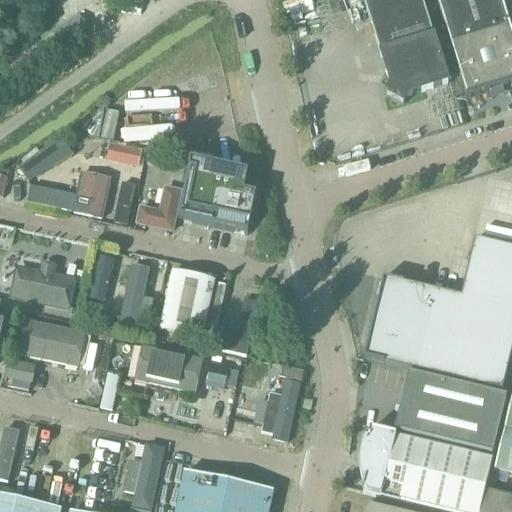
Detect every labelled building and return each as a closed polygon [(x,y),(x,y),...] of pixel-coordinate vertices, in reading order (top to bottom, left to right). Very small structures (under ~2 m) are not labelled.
[(362,0),(390,88),(386,97),(403,106),(408,98),(448,85),(421,0),(362,0)] [(465,98),(466,99),(511,84),(511,38),(500,0),(435,0),(466,98),(465,98)] [(78,16),(52,35),(61,49),(88,29),(78,16)] [(220,74),(169,91),(174,108),(226,91),(220,74)] [(100,140),(113,143),(119,115),(106,112),(100,140)] [(31,184),(74,152),(62,136),(19,168),(31,184)] [(110,146),(107,160),(138,167),(141,153),(110,146)] [(188,162),(176,221),(245,236),(254,197),(241,194),(245,175),(188,162)] [(112,183),(84,177),(76,218),(104,224),(112,183)] [(172,237),(180,196),(164,193),(160,212),(140,208),(137,230),(172,237)] [(363,361),(501,395),(511,350),(511,249),(474,241),(460,298),(382,280),(363,361)] [(39,274),(16,269),(9,302),(68,314),(75,282),(54,277),(56,268),(41,265),(39,274)] [(107,309),(120,312),(130,269),(116,266),(107,309)] [(131,268),(119,327),(135,331),(138,317),(142,301),(148,272),(131,268)] [(95,271),(85,315),(99,318),(108,274),(95,271)] [(172,274),(159,333),(201,342),(214,283),(172,274)] [(152,303),(143,301),(139,317),(148,319),(152,303)] [(258,304),(244,301),(234,342),(225,340),(221,354),(245,360),(249,345),(258,304)] [(106,319),(103,330),(115,333),(118,322),(106,319)] [(92,344),(28,330),(21,360),(86,374),(92,344)] [(206,364),(146,352),(139,389),(199,401),(206,364)] [(6,379),(30,385),(33,371),(8,366),(6,379)] [(209,385),(237,389),(240,369),(211,366),(209,385)] [(408,376),(394,433),(492,457),(506,399),(408,376)] [(305,390),(288,387),(275,448),(292,451),(305,390)] [(511,397),(494,472),(511,476),(511,397)] [(19,435),(3,431),(0,443),(0,484),(7,486),(19,435)] [(379,494),(381,495),(380,497),(441,511),(479,511),(491,462),(395,439),(395,437),(369,431),(363,457),(388,463),(383,485),(381,484),(379,494)] [(156,511),(169,454),(149,449),(136,506),(134,511),(156,511)] [(268,511),(272,494),(184,475),(175,511),(268,511)] [(508,511),(511,500),(511,499),(484,493),(479,511),(508,511)] [(0,511),(59,511),(0,499),(0,511)]
